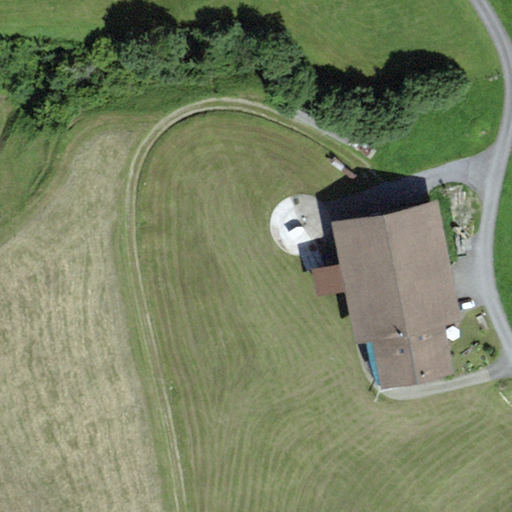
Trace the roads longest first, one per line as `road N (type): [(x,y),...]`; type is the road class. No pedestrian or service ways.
road 1 (track): [(385,193),(341,152),(259,113),(212,103),(148,137),(127,217),(178,511)]
road 2 (residential): [(511,99),(486,250),(490,297),(511,344)]
